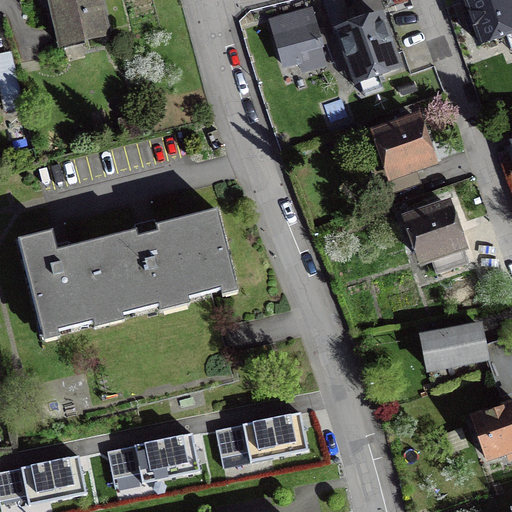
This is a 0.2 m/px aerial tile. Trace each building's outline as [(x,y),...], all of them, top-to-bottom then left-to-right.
[(112,38),(102,0),(46,0),(59,50),(112,38)] [(511,38),(511,0),(461,0),(480,50),(511,38)] [(322,46),(312,7),(269,18),(282,70),(300,66),(296,53),(322,46)] [(401,69),(383,17),(339,32),(357,84),(401,69)] [(12,51),(0,54),(0,95),(4,113),(25,109),(12,51)] [(138,125),(135,115),(119,119),(122,130),(138,125)] [(368,158),(377,183),(433,163),(417,117),(376,132),(383,153),(368,158)] [(464,236),(452,204),(409,220),(424,262),(431,260),(436,273),(469,261),(460,238),(464,236)] [(89,247),(109,330),(124,326),(122,317),(160,308),(162,317),(191,309),(189,301),(221,293),(223,300),(238,296),(218,215),(157,230),(159,237),(138,242),(136,236),(89,247)] [(94,325),(96,333),(109,330),(89,247),(57,255),(52,236),(19,244),(45,348),(60,344),(58,334),(94,325)] [(485,344),(482,324),(419,336),(426,376),(436,374),(440,378),(443,384),(446,372),(448,377),(451,381),(456,382),(461,379),(462,373),(459,370),(489,364),(500,398),(511,394),(511,336),(485,344)] [(195,407),(193,397),(178,399),(179,409),(195,407)] [(511,401),(469,417),(486,466),(502,460),(504,465),(511,461),(511,401)] [(309,453),(301,414),(215,432),(223,469),(250,464),(250,466),(309,453)] [(469,448),(462,428),(445,433),(452,454),(469,448)] [(193,435),(107,453),(113,481),(140,475),(142,486),(201,474),(193,435)] [(79,457),(0,472),(0,503),(25,498),(27,508),(87,496),(79,457)]
